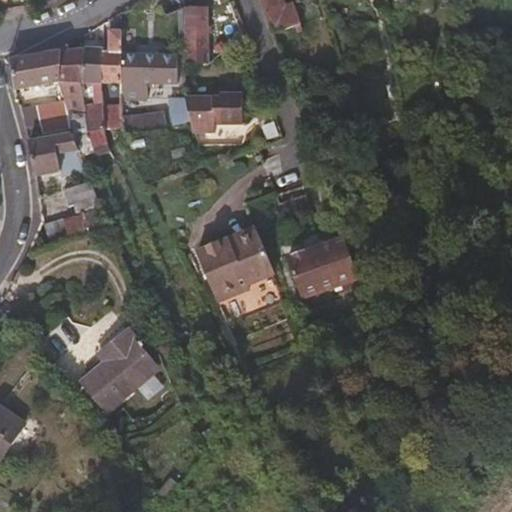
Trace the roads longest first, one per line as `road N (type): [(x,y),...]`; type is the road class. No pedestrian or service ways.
road 1 (residential): [(248,0),(304,148),(293,165)]
road 2 (residential): [(0,123),(22,202),(18,233),(0,262)]
